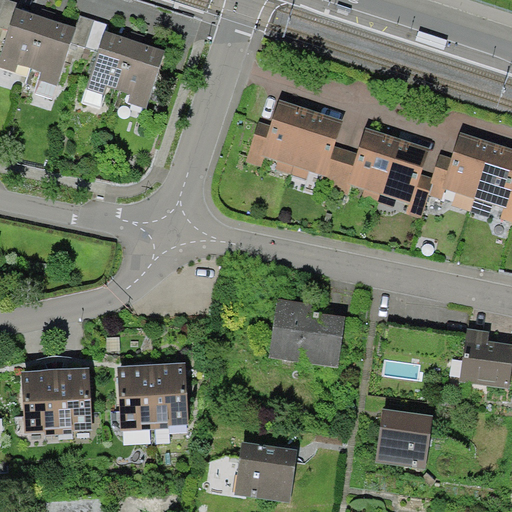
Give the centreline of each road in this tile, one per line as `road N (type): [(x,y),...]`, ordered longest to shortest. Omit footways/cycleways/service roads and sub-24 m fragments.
road 1 (residential): [(169,229),(511,300)]
road 2 (residential): [(243,0),(169,229)]
road 3 (residential): [(0,326),(75,310),(131,287),(169,229)]
road 4 (residential): [(0,194),(169,229)]
road 5 (residential): [(379,0),(511,42)]
